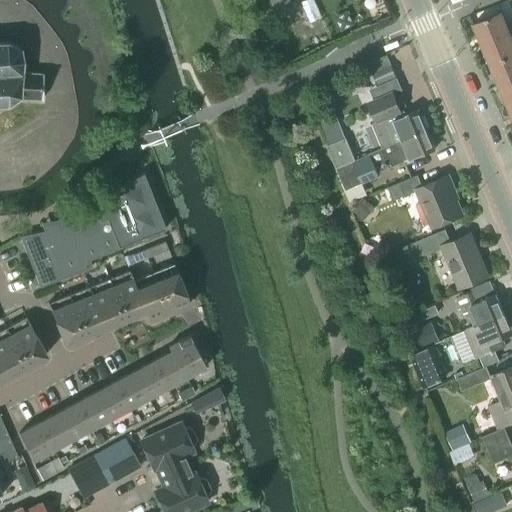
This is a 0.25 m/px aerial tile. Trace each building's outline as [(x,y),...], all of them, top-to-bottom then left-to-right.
[(511,31),(511,21),(507,23),(501,11),(473,23),(481,44),(510,32),(511,31)] [(511,54),(511,36),(510,32),(481,44),(490,64),(511,54)] [(0,106),(8,106),(19,98),(41,99),(43,73),(23,72),(23,61),(21,47),(8,41),(0,41),(0,106)] [(511,77),(511,54),(490,64),(498,84),(511,77)] [(388,55),(358,67),(362,77),(372,73),(377,86),(397,77),(391,65),(392,65),(388,55)] [(511,101),(511,77),(498,84),(506,104),(511,101)] [(427,128),(418,108),(403,115),(393,91),(373,100),(371,105),(377,120),(372,122),(383,146),(427,128)] [(333,112),(318,119),(324,132),(339,126),(333,112)] [(414,160),(413,157),(435,148),(427,128),(383,146),(383,147),(370,152),(370,153),(355,160),(355,159),(336,167),(340,177),(346,190),(362,183),(379,175),(378,172),(406,160),(407,163),(414,160)] [(336,167),(355,159),(346,137),(327,145),(336,167)] [(20,236),(40,287),(92,266),(89,259),(120,247),(149,235),(165,228),(143,172),(91,201),(93,205),(63,217),(66,224),(45,233),(44,230),(20,236)] [(457,199),(447,175),(447,174),(422,185),(417,174),(387,186),(393,199),(414,191),(430,228),(462,214),(456,200),(457,199)] [(375,207),(364,197),(362,196),(351,209),(364,220),(375,207)] [(445,228),(402,246),(409,261),(442,247),(459,287),(488,275),(470,232),(450,241),(445,228)] [(135,262),(155,254),(167,249),(164,241),(132,253),(135,262)] [(148,320),(169,311),(189,303),(175,269),(172,263),(133,279),(131,275),(129,270),(48,302),(64,342),(144,310),(148,320)] [(504,313),(496,293),(489,279),(470,288),(471,290),(457,296),(464,312),(467,311),(474,326),(504,313)] [(395,309),(403,317),(410,310),(402,302),(395,309)] [(505,344),(503,337),(511,332),(504,313),(474,326),(464,330),(475,357),(505,344)] [(0,379),(27,365),(46,354),(26,317),(0,330),(0,379)] [(406,335),(413,351),(435,341),(428,325),(406,335)] [(167,346),(169,350),(184,377),(205,366),(197,350),(204,346),(196,331),(167,346)] [(424,386),(426,385),(443,378),(430,346),(411,354),(424,386)] [(168,386),(184,377),(169,350),(153,359),(168,386)] [(152,395),(168,386),(153,359),(137,367),(152,395)] [(511,365),(489,375),(499,399),(487,405),(498,428),(498,430),(505,427),(504,425),(511,421),(511,365)] [(136,403),(152,395),(137,367),(121,376),(136,403)] [(119,412),(136,403),(121,376),(105,385),(119,412)] [(103,421),(119,412),(105,385),(89,394),(103,421)] [(191,385),(177,392),(180,400),(194,393),(194,392),(191,385)] [(87,430),(103,421),(89,394),(72,403),(87,430)] [(71,439),(87,430),(72,403),(56,411),(71,439)] [(55,447),(71,439),(56,411),(40,420),(55,447)] [(0,453),(1,453),(6,462),(17,456),(0,416),(0,453)] [(33,459),(55,447),(40,420),(18,432),(33,459)] [(158,477),(187,464),(183,455),(192,451),(189,445),(193,443),(195,438),(191,429),(185,427),(182,429),(179,423),(140,440),(152,469),(154,468),(158,477)] [(479,432),(469,437),(463,423),(444,431),(452,449),(470,441),(481,436),(479,432)] [(511,443),(505,427),(498,430),(498,428),(482,436),(493,463),(511,455),(511,443)] [(96,453),(111,481),(139,466),(124,438),(96,453)] [(68,468),(83,497),(111,481),(96,453),(68,468)] [(153,490),(155,493),(163,511),(182,511),(206,501),(203,495),(207,494),(209,488),(205,479),(199,477),(196,479),(193,473),(191,474),(187,464),(158,477),(162,486),(153,490)] [(20,483),(27,480),(21,467),(11,472),(16,485),(20,483)] [(474,498),(483,494),(478,483),(474,473),(465,477),(469,487),(474,498)] [(27,480),(20,483),(23,491),(34,486),(31,478),(27,480)] [(41,511),(36,500),(9,511),(41,511)]
